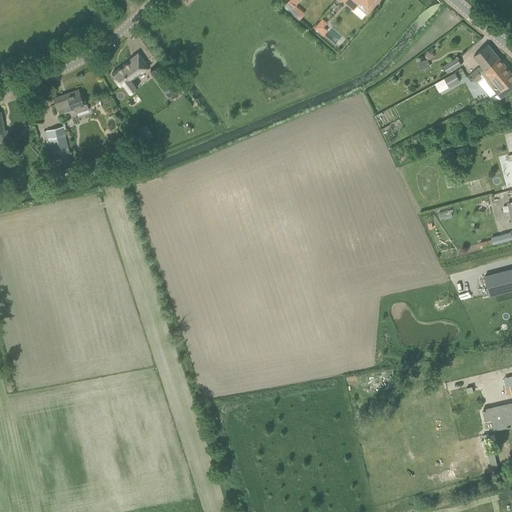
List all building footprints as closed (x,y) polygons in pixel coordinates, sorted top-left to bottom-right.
[(287,0),(283,5),(289,11),(297,0),(287,0)] [(341,0),(353,9),(360,1),(370,10),(378,0),(341,0)] [(323,26),(327,23),(322,19),(315,28),(323,35),(328,30),(323,26)] [(499,57),(488,44),(473,56),(480,65),(470,74),(473,78),(499,57)] [(131,59),(111,73),(121,86),(122,85),(128,93),(137,86),(132,78),(147,67),(138,53),(130,59),(131,59)] [(443,66),(447,73),(461,64),(457,57),(443,66)] [(486,73),(490,77),(505,64),(499,57),(473,78),(476,82),(486,73)] [(419,70),(430,67),(428,59),(417,62),(419,70)] [(486,73),(477,81),(491,98),(497,95),(511,82),(511,73),(505,64),(490,77),(486,73)] [(156,79),(170,98),(179,92),(165,73),(156,79)] [(444,78),(449,87),(459,81),(455,73),(444,78)] [(449,87),(444,78),(434,84),(439,93),(449,87)] [(467,83),(452,90),(457,99),(471,91),(467,83)] [(57,111),(58,113),(67,111),(65,107),(70,106),(70,108),(74,107),(75,112),(88,108),(84,96),(81,97),(78,89),(53,98),(57,111)] [(0,140),(8,139),(7,129),(4,130),(0,112),(0,111),(0,140)] [(55,170),(72,167),(63,126),(46,130),(55,170)] [(141,127),(133,132),(139,142),(147,138),(141,127)] [(451,210),(439,213),(440,219),(452,216),(451,210)] [(511,268),(484,276),(489,296),(511,289),(511,268)] [(495,429),(508,426),(511,425),(511,413),(510,403),(482,410),(485,422),(493,420),(495,429)]
